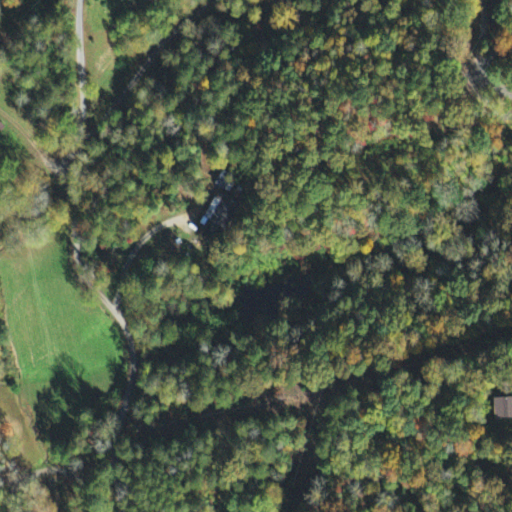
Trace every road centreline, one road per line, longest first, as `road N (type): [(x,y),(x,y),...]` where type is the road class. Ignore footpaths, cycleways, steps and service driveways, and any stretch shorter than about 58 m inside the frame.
road 1 (residential): [(131,511),(114,305),(81,263),(84,207),(0,102)]
road 2 (residential): [(130,475),(117,510),(51,500),(0,474)]
